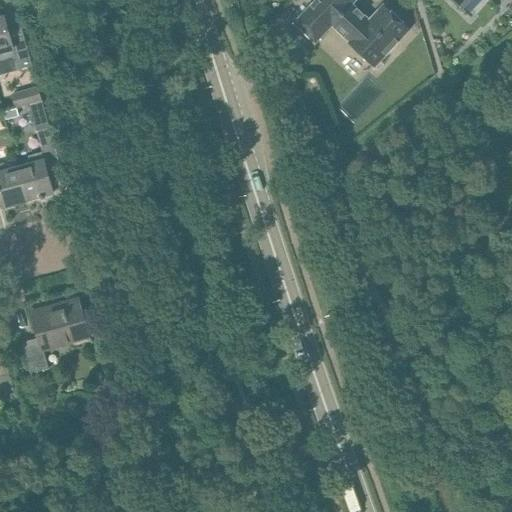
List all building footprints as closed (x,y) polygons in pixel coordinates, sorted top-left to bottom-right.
[(348,43),(372,65),(374,68),(410,29),(384,5),(369,20),(352,4),(355,0),(316,0),(295,23),(316,43),(332,25),(350,41),(348,43)] [(453,0),(463,9),(470,0),(453,0)] [(4,16),(0,17),(0,62),(15,58),(18,70),(27,68),(28,71),(33,70),(33,66),(24,37),(11,40),(4,16)] [(16,109),(30,105),(30,104),(42,101),(38,87),(12,94),(16,109)] [(30,105),(37,130),(49,126),(42,101),(30,104),(30,105)] [(31,164),(19,168),(28,200),(53,193),(42,152),(29,156),(31,164)] [(0,198),(2,207),(28,200),(19,168),(7,171),(4,163),(0,164),(0,198)] [(63,310),(33,318),(39,338),(21,343),(30,374),(49,369),(43,349),(89,336),(79,300),(61,304),(63,310)] [(0,375),(2,385),(11,382),(5,357),(0,359),(0,357),(0,375)]
